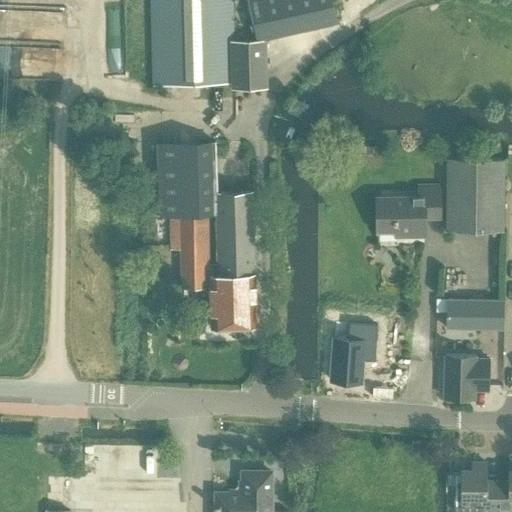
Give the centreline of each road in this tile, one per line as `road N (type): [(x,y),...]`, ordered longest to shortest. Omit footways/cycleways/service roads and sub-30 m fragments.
road 1 (unclassified): [(265,406),(265,91),(409,0)]
road 2 (tertiary): [(0,392),(265,406)]
road 3 (tertiary): [(511,422),(265,406)]
